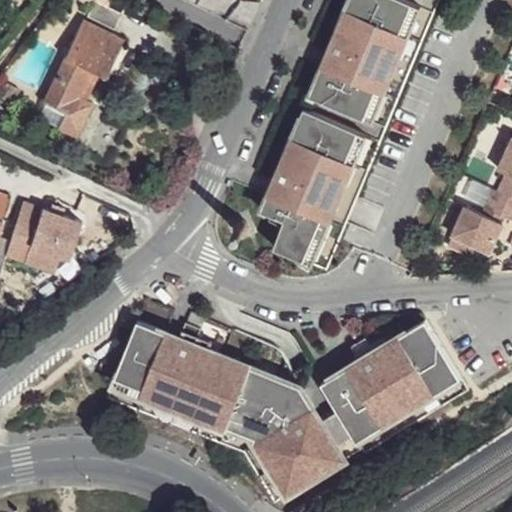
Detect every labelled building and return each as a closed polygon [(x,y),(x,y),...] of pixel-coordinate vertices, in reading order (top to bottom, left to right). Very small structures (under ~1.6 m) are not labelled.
[(424,6),(409,0),(351,0),(309,94),(372,121),(424,6)] [(121,36),(83,17),(42,100),(61,110),(54,123),(75,133),(93,96),(74,86),(84,64),(104,74),(121,36)] [(367,134),(304,107),(261,209),(285,219),(274,246),(309,262),(367,134)] [(503,171),(495,189),(511,197),(511,135),(510,134),(495,168),(503,171)] [(511,197),(495,189),(490,187),(482,205),(511,218),(511,197)] [(20,200),(3,251),(22,257),(24,255),(53,264),(57,250),(67,253),(78,217),(20,200)] [(500,221),(463,205),(451,232),(488,248),(500,221)] [(241,223),(239,224),(237,225),(237,227),(237,229),(238,231),(239,232),(241,232),(243,232),(245,231),(246,229),(246,227),(245,226),(244,224),(242,223),(241,223)] [(338,408),(321,418),(336,443),(378,418),(382,424),(434,392),(434,393),(461,377),(424,317),(373,349),(365,335),(351,344),(359,357),(321,381),(338,408)] [(139,318),(117,374),(145,386),(142,392),(228,427),(254,436),(271,465),(270,465),(286,492),(345,457),(336,443),(321,418),(300,383),(196,341),(202,326),(186,320),(180,335),(139,318)] [(145,386),(117,374),(114,382),(142,392),(145,386)]
